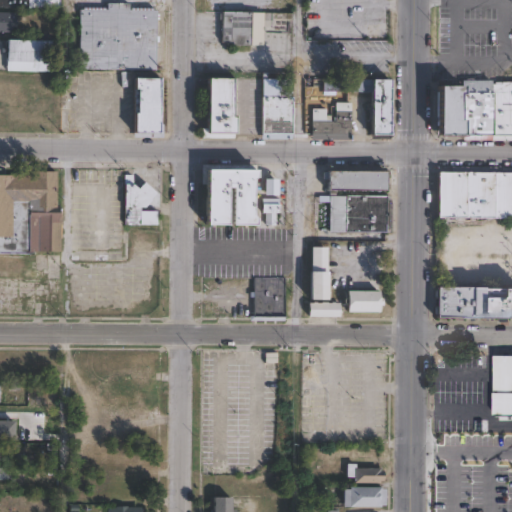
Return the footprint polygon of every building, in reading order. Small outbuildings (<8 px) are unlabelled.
[(128,3),(128,10),(157,10),(156,70),(79,69),(80,10),(105,10),(106,3),(128,3)] [(247,42),(220,42),(220,10),(248,11),(247,42)] [(14,32),(0,31),(0,13),(14,13),(14,32)] [(61,70),(6,69),(6,42),(62,42),(61,70)] [(158,133),(133,133),(133,78),(159,79),(158,133)] [(234,132),(204,132),(205,78),(235,79),(234,132)] [(390,80),(389,135),(372,134),(372,92),(322,92),(322,79),(373,80),(390,80)] [(488,81),(488,90),(511,90),(511,134),(487,134),(456,134),(434,134),(435,83),(457,83),(457,81),(488,81)] [(292,133),(262,133),(263,98),(292,99),(292,133)] [(350,138),(313,138),(313,122),(334,122),(334,113),(350,113),(350,138)] [(55,171),(54,212),(59,212),(59,251),(27,251),(27,254),(0,254),(0,174),(31,175),(31,171),(55,171)] [(255,226),(204,225),(205,171),(255,171),(255,226)] [(511,215),(436,215),(437,172),(511,172),(511,215)] [(380,191),(321,193),(321,174),(382,173),(380,191)] [(134,186),(137,188),(142,180),(155,192),(141,210),(140,226),(124,226),(125,175),(134,174),(134,186)] [(385,235),(315,234),(315,196),(386,196),(385,235)] [(325,299),(307,299),(308,272),(309,272),(310,247),(326,247),(325,272),(325,299)] [(284,316),(251,316),(251,278),(284,279),(284,316)] [(511,315),(434,315),(435,288),(511,288),(511,315)] [(378,312),(345,312),(345,291),(378,292),(378,312)] [(339,320),(307,319),(307,303),(339,303),(339,320)] [(511,415),(492,415),(492,354),(511,354),(511,415)] [(10,464),(9,471),(14,471),(14,480),(0,480),(0,468),(2,469),(3,463),(10,464)] [(387,481),(355,481),(355,464),(387,465),(387,481)] [(384,504),(351,504),(351,486),(384,486),(384,504)] [(234,509),(234,511),(210,511),(211,497),(229,497),(229,509),(234,509)]
